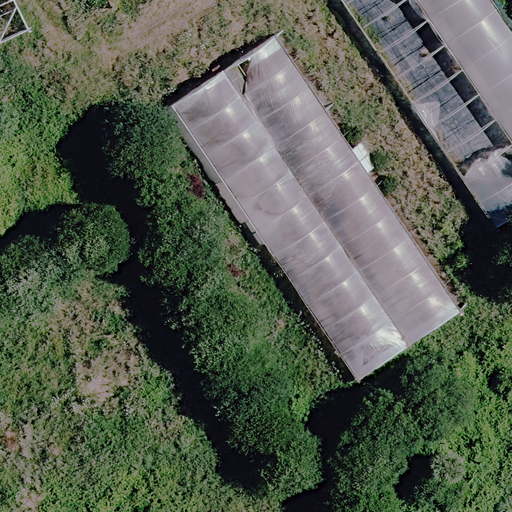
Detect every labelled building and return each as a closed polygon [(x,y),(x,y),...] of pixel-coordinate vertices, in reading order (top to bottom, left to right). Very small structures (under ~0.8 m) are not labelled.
[(0,0),(0,49),(27,37),(9,0),(0,0)] [(511,219),(511,140),(414,0),(330,0),(493,233),(511,219)] [(414,0),(511,140),(511,37),(486,0),(414,0)] [(210,79),(400,352),(455,316),(270,40),(210,79)] [(400,352),(210,79),(166,109),(351,385),(400,352)]
